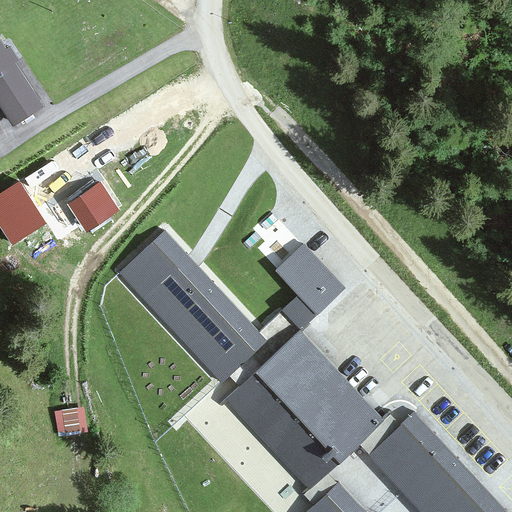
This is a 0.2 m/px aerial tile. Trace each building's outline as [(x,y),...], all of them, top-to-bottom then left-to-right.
[(4,29),(0,31),(0,122),(7,134),(51,108),(4,29)] [(0,157),(0,226),(10,240),(42,217),(0,157)] [(98,179),(70,198),(89,227),(118,208),(98,179)] [(163,230),(116,272),(215,385),(263,343),(163,230)] [(349,287),(301,243),(275,272),(296,290),(281,308),(308,332),(349,287)] [(297,328),(218,403),(306,495),(384,420),(297,328)] [(88,400),(58,401),(59,427),(89,426),(88,400)] [(511,511),(511,508),(416,413),(374,456),(430,511),(511,511)] [(372,511),(342,481),(309,511),(372,511)]
